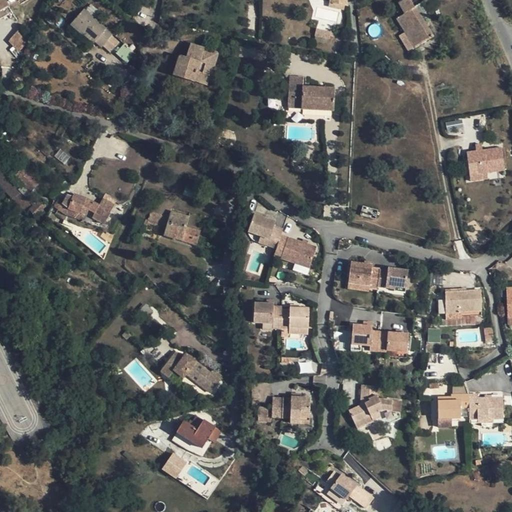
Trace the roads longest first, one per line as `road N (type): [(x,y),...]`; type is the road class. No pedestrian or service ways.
road 1 (residential): [(331,226),(151,135),(0,85)]
road 2 (unknown): [(246,184),(227,452),(207,461),(151,427)]
road 3 (residential): [(319,444),(327,435),(332,377),(320,333),(331,226)]
road 4 (residential): [(511,238),(483,262),(465,264),(331,226)]
road 5 (unknown): [(483,262),(502,351),(477,367),(434,366)]
